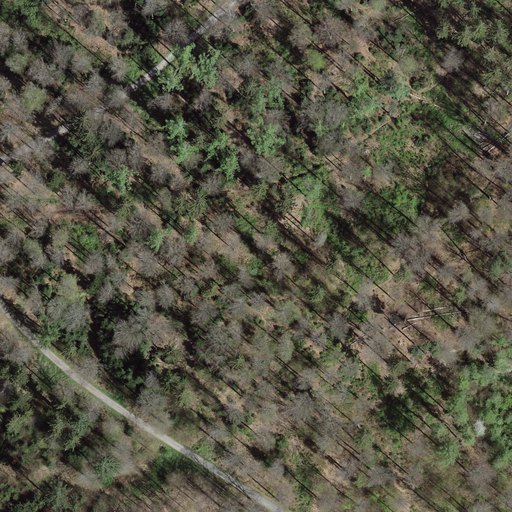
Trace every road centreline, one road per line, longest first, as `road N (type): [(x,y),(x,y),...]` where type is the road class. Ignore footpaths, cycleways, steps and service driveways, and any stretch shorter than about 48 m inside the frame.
road 1 (track): [(0,192),(131,205),(223,196),(286,179),(338,157),(390,121),(511,12)]
road 2 (track): [(0,298),(94,390),(276,511)]
road 3 (track): [(0,163),(108,105),(232,0)]
